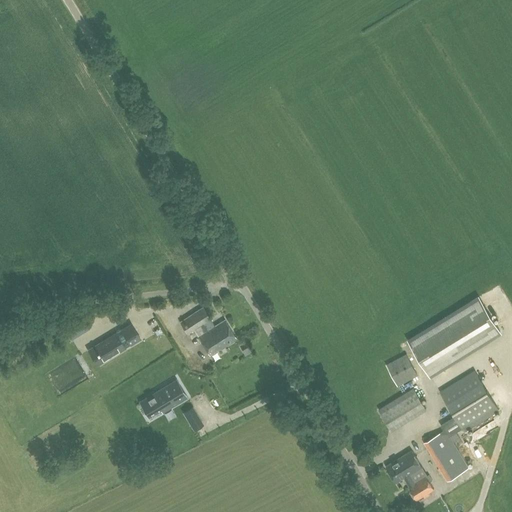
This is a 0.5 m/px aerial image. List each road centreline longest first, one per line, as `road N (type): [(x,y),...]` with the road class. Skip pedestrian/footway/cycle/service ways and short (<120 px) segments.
road 1 (unclassified): [(239,284),(67,0)]
road 2 (unclassified): [(377,511),(239,284)]
road 3 (unclassified): [(0,311),(239,284)]
